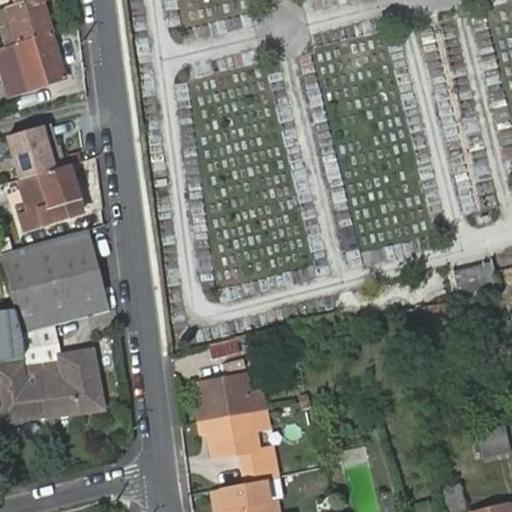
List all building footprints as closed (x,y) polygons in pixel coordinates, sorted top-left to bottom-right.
[(16,43),(49,33),(40,1),(43,0),(14,0),(16,7),(7,10),(16,43)] [(61,80),(49,33),(16,43),(13,44),(0,48),(0,76),(6,96),(61,80)] [(42,125),(4,137),(18,181),(36,175),(59,167),(50,138),(47,139),(42,125)] [(80,212),(67,165),(59,167),(36,175),(18,181),(15,181),(25,212),(17,215),(21,229),(80,212)] [(466,214),(477,210),(467,180),(456,183),(466,214)] [(108,313),(87,231),(43,240),(0,252),(0,261),(22,335),(49,329),(108,313)] [(452,274),(456,288),(484,281),(480,267),(452,274)] [(22,335),(22,339),(27,363),(24,364),(26,378),(41,378),(47,416),(101,411),(90,353),(57,358),(49,329),(22,335)] [(215,360),(243,355),(240,338),(211,344),(215,360)] [(27,363),(22,339),(10,341),(14,365),(24,364),(27,363)] [(0,404),(2,421),(47,416),(41,378),(26,378),(24,364),(14,365),(0,366),(0,404)] [(208,421),(244,415),(241,397),(224,399),(221,381),(202,385),(208,421)] [(248,433),(244,415),(208,421),(214,456),(248,451),(246,434),(248,433)] [(478,432),(485,459),(511,452),(511,451),(505,426),(478,432)] [(378,511),(372,458),(346,461),(351,511),(378,511)] [(278,511),(272,478),(220,490),(223,511),(278,511)] [(441,488),(447,511),(456,511),(464,510),(457,484),(441,488)] [(223,511),(220,490),(214,491),(217,511),(223,511)]
